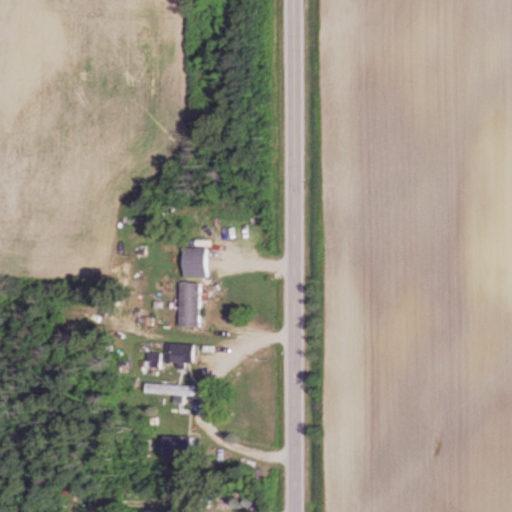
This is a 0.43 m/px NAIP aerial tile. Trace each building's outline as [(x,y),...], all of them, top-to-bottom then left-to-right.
[(191,278),(214,278),(214,249),(191,249),(191,278)] [(207,327),(207,285),(185,285),(185,327),(207,327)] [(200,345),(179,345),(179,358),(200,358),(200,345)] [(189,395),(199,395),(200,386),(151,384),(151,394),(177,395),(177,403),(189,403),(189,395)] [(201,437),(170,437),(170,459),(201,459),(201,437)]
